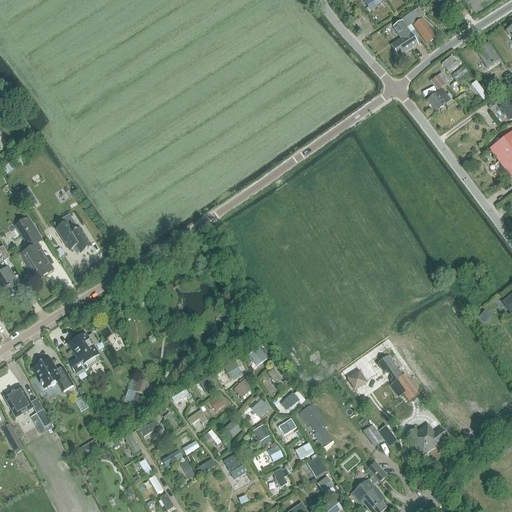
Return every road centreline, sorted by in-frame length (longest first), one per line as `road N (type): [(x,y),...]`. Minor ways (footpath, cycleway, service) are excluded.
road 1 (residential): [(0,351),(381,99)]
road 2 (track): [(388,344),(273,175)]
road 3 (unclassified): [(511,241),(396,88)]
road 4 (unclassified): [(396,88),(511,5)]
road 5 (unclassified): [(425,498),(511,412)]
